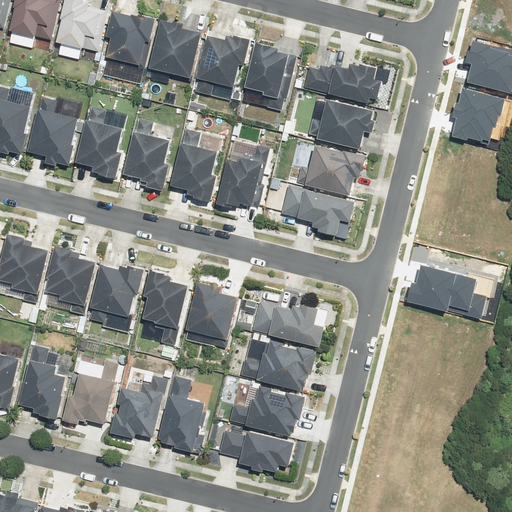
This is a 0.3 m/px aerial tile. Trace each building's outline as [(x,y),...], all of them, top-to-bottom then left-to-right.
[(0,0),(0,28),(6,30),(13,0),(0,0)] [(37,37),(53,41),(63,0),(62,0),(19,0),(17,9),(19,9),(14,32),(15,32),(12,44),(34,49),(37,37)] [(86,49),(101,53),(111,12),(93,8),(94,5),(87,3),(88,0),(69,0),(64,20),(66,21),(60,44),(86,50),(86,49)] [(119,61),(143,67),(149,43),(154,44),(160,20),(143,16),(142,17),(135,16),(135,17),(117,12),(110,38),(115,39),(110,61),(119,63),(119,61)] [(176,24),(165,21),(153,69),(195,80),(206,34),(187,29),(188,25),(177,22),(176,24)] [(211,37),(198,93),(233,101),(236,88),(238,89),(243,66),(248,67),(255,41),(238,37),(238,39),(230,37),(229,41),(211,37)] [(511,50),(473,41),(470,51),(468,51),(465,62),(472,64),(467,82),(511,92),(511,87),(511,50)] [(270,108),(285,112),(287,100),(289,100),(300,57),(298,57),(282,53),(283,50),(259,44),(248,89),(267,93),(267,96),(272,98),(270,108)] [(332,95),(372,105),(374,99),(381,101),(386,82),(379,80),(381,69),(363,65),(363,67),(354,65),(353,70),(333,65),(332,68),(323,66),(322,70),(312,68),(307,88),(333,94),(332,95)] [(14,153),(26,156),(31,135),(29,134),(35,108),(10,102),(12,90),(0,86),(0,145),(2,146),(1,152),(13,155),(14,153)] [(500,116),(505,99),(462,88),(458,103),(456,102),(452,117),(456,118),(451,136),(468,140),(468,137),(481,141),(481,143),(488,145),(493,128),(495,128),(499,116),(500,116)] [(45,98),(31,152),(51,157),(49,164),(60,167),(61,164),(73,167),(85,120),(57,113),(60,102),(45,98)] [(321,140),(364,150),(368,133),(376,135),(379,122),(376,121),(378,112),(330,100),(325,122),(315,119),(311,135),(321,137),(321,140)] [(94,107),(79,164),(97,168),(96,174),(120,180),(127,154),(121,153),(127,130),(106,125),(109,111),(94,107)] [(138,132),(127,175),(145,180),(143,185),(151,187),(150,188),(167,192),(174,166),(169,165),(175,141),(153,136),(157,123),(142,119),(138,133),(138,132)] [(198,199),(214,204),(221,177),(216,176),(222,153),(200,147),(204,133),(189,130),(174,187),(192,191),(191,196),(198,197),(198,199)] [(220,205),(236,209),(237,206),(243,208),(244,204),(256,207),(267,166),(268,166),(273,149),(259,146),(256,158),(245,155),(243,163),(231,160),(220,205)] [(309,186),(354,197),(358,179),(363,180),(365,172),(367,173),(370,157),(347,152),(347,153),(319,147),(313,169),(304,167),(300,183),(309,185),(309,186)] [(322,233),(341,237),(344,221),(354,224),(359,203),(309,192),(309,190),(291,186),(285,215),(302,218),(302,220),(318,223),(317,228),(323,230),(322,233)] [(25,299),(39,303),(53,252),(27,246),(29,240),(12,235),(3,267),(6,268),(3,281),(18,285),(16,289),(27,292),(25,299)] [(72,311),(87,314),(99,264),(75,258),(76,251),(59,247),(51,279),(53,280),(50,293),(64,296),(63,301),(74,303),(72,311)] [(448,310),(482,319),(487,297),(473,293),(476,279),(421,265),(420,270),(417,269),(414,282),(416,283),(416,284),(412,283),(407,301),(447,312),(448,310)] [(142,296),(148,271),(132,267),(131,269),(124,267),(123,270),(105,266),(92,319),(107,323),(109,312),(133,318),(139,296),(142,296)] [(163,342),(177,345),(181,330),(182,330),(193,287),(175,283),(176,278),(168,276),(169,275),(154,271),(147,297),(152,298),(147,320),(159,323),(159,324),(167,326),(163,342)] [(216,346),(229,350),(242,299),(223,294),(225,288),(215,285),(214,287),(202,283),(189,331),(218,338),(216,346)] [(255,330),(323,347),(328,326),(327,326),(318,324),(322,308),(303,303),(302,306),(296,304),(295,310),(262,302),(255,330)] [(243,375),(305,390),(306,386),(308,387),(311,373),(314,374),(320,351),(300,346),(299,349),(285,345),(286,342),(273,339),(270,352),(266,351),(264,363),(247,359),(243,375)] [(0,405),(13,408),(18,386),(16,385),(23,358),(0,352),(2,343),(0,342),(0,405)] [(43,415),(60,419),(66,395),(65,395),(69,376),(58,373),(60,365),(48,363),(51,349),(36,345),(28,381),(26,381),(24,390),(26,391),(22,404),(37,408),(36,412),(43,413),(43,415)] [(89,419),(108,424),(119,381),(117,380),(121,363),(107,360),(103,377),(82,372),(77,395),(72,394),(66,420),(82,424),(83,419),(89,421),(89,419)] [(140,433),(156,437),(171,379),(155,375),(153,384),(144,382),(142,391),(124,386),(120,403),(124,404),(122,413),(118,412),(113,432),(138,438),(140,433)] [(178,447),(196,451),(208,402),(190,398),(194,380),(176,375),(160,438),(164,439),(164,441),(178,445),(178,447)] [(232,421),(294,436),(295,432),(297,432),(300,419),(303,420),(309,396),(289,391),(288,394),(274,390),(275,388),(262,384),(259,398),(255,397),(253,408),(236,404),(232,421)] [(267,468),(280,472),(282,464),(292,467),(298,442),(250,430),(249,435),(227,430),(221,453),(243,458),(242,462),(255,465),(254,469),(266,472),(267,468)] [(0,511),(38,511),(41,502),(22,497),(23,492),(10,489),(9,494),(0,491),(0,511)]
